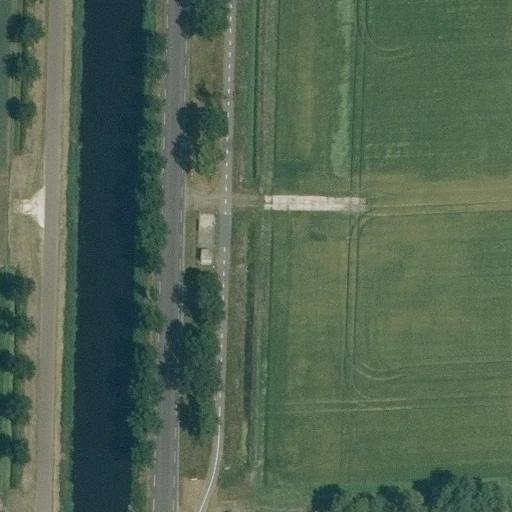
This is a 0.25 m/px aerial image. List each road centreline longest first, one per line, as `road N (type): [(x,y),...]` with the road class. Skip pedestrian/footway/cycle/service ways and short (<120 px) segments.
road 1 (secondary): [(163,511),(177,0)]
road 2 (unclassified): [(41,511),(55,0)]
